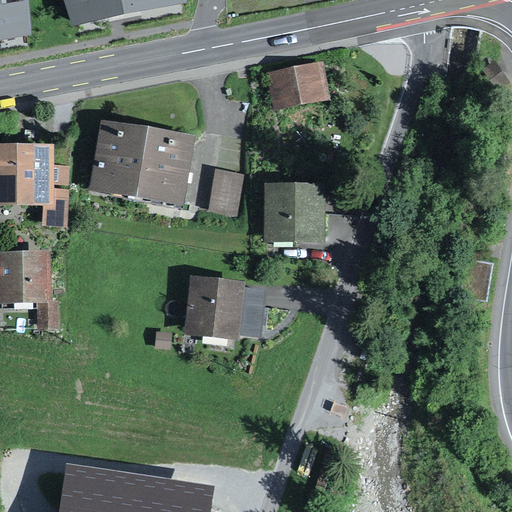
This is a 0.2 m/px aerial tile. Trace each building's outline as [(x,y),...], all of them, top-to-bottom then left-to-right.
[(0,0),(0,39),(26,34),(21,0),(0,0)] [(70,0),(77,24),(182,2),(181,0),(70,0)] [(508,81),(495,62),(483,70),(496,89),(508,81)] [(269,79),(275,106),(326,95),(321,69),(269,79)] [(102,169),(99,184),(176,197),(185,146),(108,133),(102,166),(99,165),(99,169),(102,169)] [(52,186),(66,187),(69,142),(54,141),(52,186)] [(0,153),(0,199),(46,200),(46,154),(0,153)] [(249,183),(212,177),(206,210),(244,216),(249,183)] [(51,193),(50,223),(65,224),(66,194),(51,193)] [(291,245),(291,236),(318,236),(318,193),(270,193),(270,235),(274,235),(274,245),(291,245)] [(468,263),(463,296),(484,299),(490,267),(468,263)] [(19,308),(19,300),(43,299),(42,278),(28,277),(27,267),(2,267),(2,281),(0,281),(0,296),(2,296),(3,308),(19,308)] [(235,333),(236,323),(241,323),(243,305),(238,305),(239,291),(195,286),(191,329),(235,333)] [(40,306),(41,326),(55,326),(55,306),(40,306)] [(202,511),(205,497),(73,478),(67,511),(202,511)]
